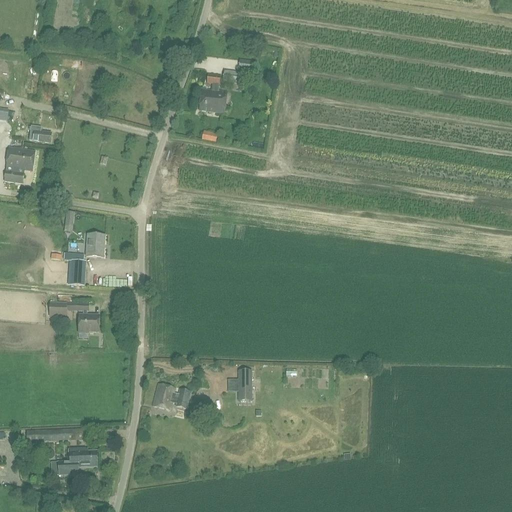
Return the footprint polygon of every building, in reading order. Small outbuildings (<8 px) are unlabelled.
[(254,62),(239,60),(238,68),(253,70),(254,62)] [(38,76),(40,68),(30,65),(28,73),(38,76)] [(224,70),(223,82),(240,84),(242,73),(224,70)] [(220,86),(221,76),(208,75),(207,84),(212,84),(211,91),(201,89),(199,111),(225,114),(227,92),(218,91),(219,85),(220,86)] [(9,110),(0,109),(0,120),(7,122),(9,110)] [(41,132),(42,128),(35,127),(31,126),(29,141),(33,141),(33,142),(50,144),(51,133),(41,132)] [(217,134),(203,131),(202,140),(215,143),(217,134)] [(5,171),(4,182),(22,185),(24,170),(32,171),(35,150),(23,148),(23,150),(9,148),(6,168),(14,169),(14,172),(5,171)] [(66,220),(74,220),(74,213),(67,212),(66,220)] [(104,258),(105,236),(87,235),(86,257),(104,258)] [(86,262),(84,262),(84,255),(64,253),(63,261),(71,262),(70,285),(85,287),(86,262)] [(67,303),(49,303),(49,318),(66,319),(67,312),(67,303)] [(89,304),(75,304),(67,303),(67,312),(75,312),(83,312),(83,316),(87,316),(87,312),(89,312),(89,304)] [(83,316),(79,315),(78,333),(88,334),(88,332),(98,333),(99,316),(87,316),(83,316)] [(238,371),(238,402),(252,402),(252,371),(238,371)] [(158,385),(153,406),(170,410),(175,389),(158,385)] [(180,389),(175,407),(186,410),(191,392),(180,389)] [(87,440),(87,429),(26,432),(26,443),(87,440)] [(89,453),(88,453),(88,449),(86,449),(68,449),(68,457),(71,457),(71,463),(68,463),(59,464),(59,475),(78,474),(78,467),(97,466),(96,453),(89,453)] [(44,453),(44,457),(47,460),(51,460),(54,457),(54,452),(51,450),(47,450),(44,453)]
